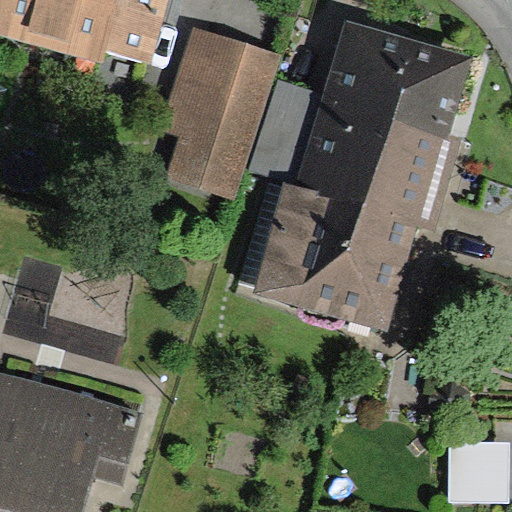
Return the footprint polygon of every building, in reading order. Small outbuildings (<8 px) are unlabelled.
[(165,0),(7,0),(1,22),(146,64),(165,0)] [(471,59),(344,21),(295,186),(285,183),(253,292),(388,332),(419,228),(435,233),(463,138),(449,134),(471,59)] [(280,56),(192,28),(160,129),(179,135),(165,181),(232,203),(280,56)] [(115,479),(132,418),(0,381),(0,511),(80,511),(91,473),(115,479)] [(454,498),(498,501),(501,452),(456,450),(454,498)]
